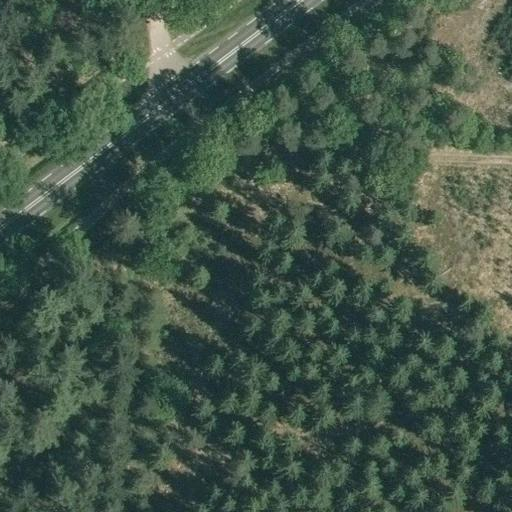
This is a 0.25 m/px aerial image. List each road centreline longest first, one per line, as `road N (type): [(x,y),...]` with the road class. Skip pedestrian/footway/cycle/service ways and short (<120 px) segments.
road 1 (track): [(176,95),(197,128),(145,511)]
road 2 (primary): [(0,230),(301,0)]
road 3 (track): [(511,147),(197,128)]
